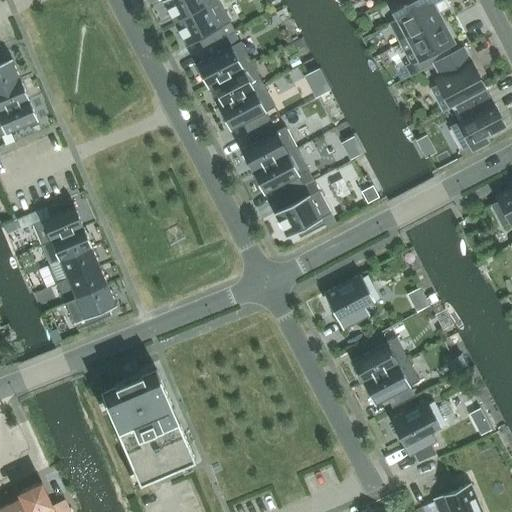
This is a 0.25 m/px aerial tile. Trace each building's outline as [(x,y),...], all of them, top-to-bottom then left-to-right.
[(218,0),(163,0),(162,1),(174,23),(218,0)] [(203,49),(226,36),(221,27),(231,22),(219,0),(218,0),(174,23),(186,46),(198,39),(203,49)] [(387,0),(397,20),(398,21),(436,0),(387,0)] [(401,43),(443,21),(438,12),(449,6),(445,0),(436,0),(398,21),(397,20),(390,23),(401,43)] [(401,43),(411,63),(406,66),(411,75),(423,69),(419,61),(454,42),(443,21),(401,43)] [(208,87),(252,63),(241,41),(231,46),(226,36),(203,49),(208,58),(196,64),(208,87)] [(302,38),(293,43),(297,51),(306,46),(302,38)] [(482,88),(483,89),(485,88),(482,83),(483,82),(477,71),(476,72),(474,67),(471,68),(463,51),(465,50),(464,47),(433,63),(444,82),(431,89),(442,110),(455,104),(454,103),(482,88)] [(0,88),(21,79),(11,55),(1,59),(2,63),(0,63),(0,88)] [(218,97),(222,105),(223,106),(263,85),(252,63),(208,87),(214,99),(218,97)] [(0,111),(29,99),(21,79),(0,88),(0,111)] [(222,105),(218,107),(230,131),(243,124),(248,134),(271,121),(266,112),(275,107),(263,85),(223,106),(222,105)] [(454,103),(455,104),(464,121),(451,127),(462,148),(463,148),(470,145),(473,151),(488,143),(485,137),(505,126),(502,121),(503,120),(497,110),(494,105),(491,106),(483,89),(482,88),(454,103)] [(0,111),(0,136),(2,136),(11,132),(28,125),(30,128),(40,124),(29,99),(0,111)] [(294,121),(308,117),(304,103),(290,107),(294,121)] [(252,172),(297,148),(285,126),(276,131),(271,121),(248,134),(253,143),(240,149),(252,172)] [(11,132),(2,136),(6,145),(14,141),(11,132)] [(427,135),(416,140),(426,158),(436,153),(427,135)] [(462,148),(459,150),(463,157),(473,151),(470,145),(463,148),(462,148)] [(281,197),(304,185),(299,175),(308,171),(297,148),(252,172),(264,194),(276,188),(281,197)] [(281,197),(286,207),(274,213),(286,237),(297,231),(300,238),(325,224),(322,218),(331,213),(319,190),(309,195),(304,185),(281,197)] [(373,186),(362,192),(368,202),(378,196),(373,186)] [(511,220),(511,188),(511,187),(496,195),(499,201),(492,205),(503,226),(511,220)] [(51,240),(84,227),(73,202),(63,207),(65,210),(50,216),(43,219),(36,222),(32,224),(42,246),(51,241),(51,240)] [(39,210),(43,219),(50,216),(46,207),(39,210)] [(39,210),(32,213),(36,222),(43,219),(39,210)] [(25,216),(29,225),(32,224),(36,222),(32,213),(25,216)] [(25,216),(18,219),(21,228),(29,225),(25,216)] [(59,260),(92,246),(84,227),(51,240),(51,241),(59,260)] [(67,279),(100,265),(92,246),(59,260),(67,278),(67,279)] [(66,302),(108,284),(100,265),(67,279),(67,278),(57,282),(66,302)] [(360,274),(324,293),(338,320),(342,318),(347,328),(370,316),(364,306),(379,298),(367,275),(362,278),(360,274)] [(108,284),(66,302),(77,329),(111,315),(108,309),(117,305),(108,284)] [(434,293),(428,296),(432,304),(439,301),(434,293)] [(49,332),(54,343),(62,340),(57,329),(49,332)] [(408,359),(396,337),(387,341),(382,331),(358,343),(364,353),(351,360),(363,382),(408,359)] [(419,381),(408,359),(363,382),(375,405),(387,398),(392,408),(416,396),(410,386),(419,381)] [(102,393),(124,445),(140,483),(195,460),(157,370),(102,393)] [(390,420),(404,446),(408,444),(414,455),(436,443),(431,432),(446,425),(433,402),(429,404),(427,400),(390,420)] [(18,493),(22,501),(23,500),(28,511),(70,511),(64,500),(53,506),(42,482),(18,493)] [(483,511),(471,483),(443,495),(445,499),(435,503),(438,511),(483,511)] [(28,511),(23,500),(22,501),(16,503),(15,501),(12,503),(11,502),(10,502),(10,504),(1,508),(0,506),(0,508),(1,511),(28,511)] [(434,502),(423,507),(424,511),(438,511),(435,503),(434,502)]
